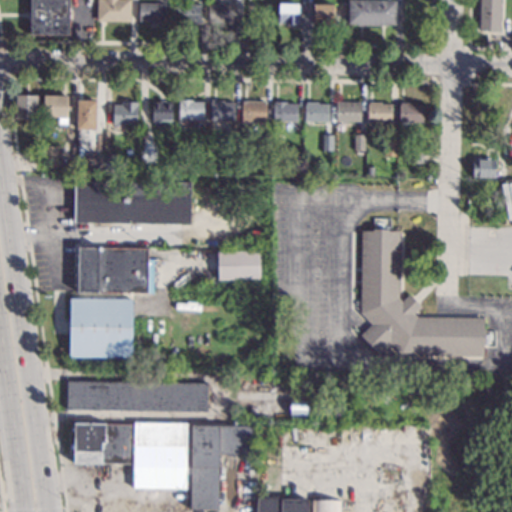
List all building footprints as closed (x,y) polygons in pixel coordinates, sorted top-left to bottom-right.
[(69,0),(69,35),(29,34),(29,0),(69,0)] [(129,0),(129,21),(96,21),(96,0),(129,0)] [(395,25),(348,24),(348,0),(396,1),(395,25)] [(500,0),(500,31),(479,30),(479,0),(500,0)] [(166,22),(164,22),(164,23),(152,23),(152,21),(139,21),(139,3),(166,3),(166,22)] [(298,6),(299,8),(299,10),(298,11),(298,24),(283,24),(283,23),(278,23),(279,3),(298,4),(298,6)] [(200,24),(186,23),(186,22),(174,22),(174,4),(200,4),(200,24)] [(235,22),(234,22),(234,23),(209,22),(209,4),(235,4),(235,22)] [(333,7),(334,8),(334,10),(333,12),(333,25),(318,24),(318,23),(313,23),(314,4),(333,4),(333,7)] [(36,119),(15,119),(15,95),(36,95),(36,119)] [(67,117),(43,117),(43,95),(67,95),(67,117)] [(192,101),(203,101),(203,120),(178,119),(178,99),(192,99),(192,101)] [(95,129),(76,129),(76,100),(95,100),(95,129)] [(223,102),(234,102),(234,120),(209,119),(209,102),(211,102),(211,100),(223,100),(223,102)] [(266,120),(251,120),(251,128),(241,128),(241,100),(266,101),(266,120)] [(286,103),(297,103),(297,121),(282,121),(282,123),(280,123),(280,121),(273,121),(273,101),(286,101),(286,103)] [(318,104),(329,104),(328,122),(304,121),(304,103),(306,103),(306,101),(318,102),(318,104)] [(360,121),(335,121),(336,101),(360,101),(360,121)] [(137,124),(120,124),(119,126),(115,126),(114,124),(112,124),(113,104),(121,104),(121,102),(138,102),(137,124)] [(172,120),(161,120),(161,122),(152,122),(152,102),(172,102),(172,120)] [(380,104),(392,104),(391,121),(378,121),(378,124),(373,124),(373,121),(367,121),(367,103),(369,104),(369,102),(380,102),(380,104)] [(412,104),(423,104),(423,122),(408,122),(408,124),(401,124),(401,122),(399,122),(399,104),(400,104),(400,102),(412,102),(412,104)] [(239,132),(239,148),(228,148),(228,132),(239,132)] [(270,133),(270,149),(259,149),(259,133),(270,133)] [(364,151),(354,151),(354,134),(364,134),(364,151)] [(333,150),(322,150),(322,135),(332,135),(333,135),(333,150)] [(395,156),(383,156),(384,139),(385,139),(396,140),(395,156)] [(153,158),(139,158),(139,143),(153,144),(153,158)] [(57,147),(57,167),(41,167),(42,146),(57,147)] [(422,162),(406,162),(406,152),(422,152),(422,162)] [(101,170),(82,170),(82,154),(88,154),(102,154),(101,170)] [(117,170),(103,170),(103,155),(117,155),(117,170)] [(496,168),(502,168),(502,177),(496,177),(496,180),(493,180),(493,178),(473,177),(473,160),(496,160),(496,168)] [(190,224),(74,222),(74,180),(191,181),(190,224)] [(399,298),(401,301),(409,294),(421,306),(414,313),(417,316),(483,317),(483,356),(400,355),(390,344),(379,354),(360,335),(370,324),(360,313),(360,230),(399,231),(399,298)] [(147,259),(153,259),(153,293),(77,292),(77,247),(147,248),(147,259)] [(259,279),(217,279),(217,251),(258,251),(259,279)] [(131,357),(69,357),(69,298),(132,298),(131,357)] [(214,315),(199,315),(199,299),(215,300),(214,315)] [(159,352),(142,352),(141,324),(159,324),(159,352)] [(172,346),(162,346),(162,334),(172,334),(172,346)] [(206,369),(187,368),(188,338),(207,338),(206,369)] [(206,411),(67,409),(67,381),(207,383),(206,411)] [(185,424),(184,489),(132,488),(133,464),(73,464),(73,449),(70,449),(70,444),(73,444),(73,430),(71,430),(71,427),(73,427),(74,423),(133,424),(133,422),(185,424)] [(253,454),(233,454),(233,456),(227,456),(227,454),(219,454),(218,510),(190,509),(191,425),(254,426),(253,454)] [(281,499),(308,499),(308,511),(256,511),(257,497),(281,497),(281,499)] [(340,511),(311,511),(311,499),(341,500),(340,511)]
